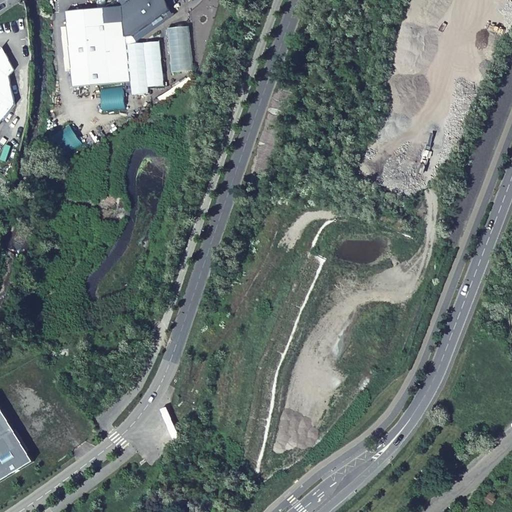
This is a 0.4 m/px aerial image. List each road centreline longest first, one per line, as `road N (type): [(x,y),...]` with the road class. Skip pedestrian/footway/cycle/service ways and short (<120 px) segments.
road 1 (residential): [(17,511),(116,439),(161,382),(295,0)]
road 2 (tertiary): [(314,511),(390,444),(422,400),(511,173)]
